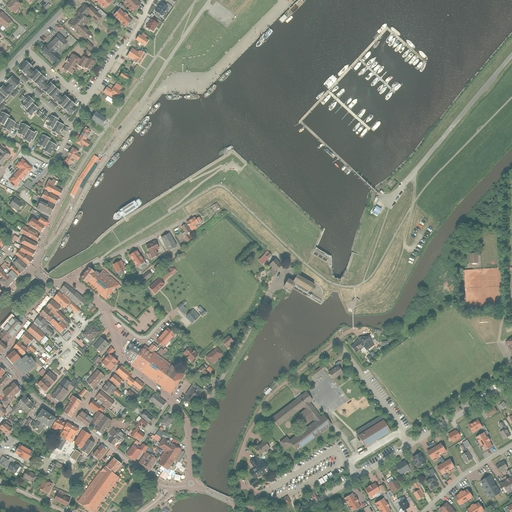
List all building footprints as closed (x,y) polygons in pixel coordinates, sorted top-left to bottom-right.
[(15,0),(7,0),(3,5),(9,11),(18,2),(15,0)] [(138,3),(134,0),(121,0),(120,2),(130,11),(138,3)] [(158,1),(151,10),(158,14),(165,6),(158,1)] [(98,15),(88,4),(85,7),(83,5),(76,11),(78,13),(73,17),(67,23),(82,37),(88,32),(80,24),(85,20),(81,16),(85,13),(93,21),(98,15)] [(127,18),(115,7),(109,14),(122,25),(127,18)] [(0,20),(0,25),(2,27),(8,19),(4,16),(0,20)] [(147,18),(142,26),(149,31),(154,23),(147,18)] [(64,40),(55,31),(48,39),(50,41),(45,47),(42,44),(36,50),(51,63),(56,56),(51,51),(55,46),(57,48),(64,40)] [(136,33),(132,38),(141,44),(144,38),(142,37),(144,34),(139,32),(138,34),(136,33)] [(73,39),(66,33),(62,38),(69,43),(73,39)] [(83,39),(80,42),(87,49),(90,45),(83,39)] [(130,45),(124,55),(137,64),(143,54),(130,45)] [(77,58),(68,52),(59,67),(68,73),(77,58)] [(80,66),(85,58),(80,55),(75,63),(80,66)] [(86,69),(91,60),(86,57),(81,66),(86,69)] [(28,65),(21,59),(14,67),(21,73),(22,72),(24,74),(28,69),(26,67),(28,65)] [(25,76),(30,81),(38,73),(32,68),(30,71),(28,69),(24,74),(25,76)] [(120,70),(116,75),(124,80),(127,75),(120,70)] [(44,79),(38,73),(30,81),(37,87),(37,86),(39,87),(43,83),(42,81),(44,79)] [(17,82),(8,74),(4,79),(7,82),(4,85),(8,88),(11,86),(12,87),(17,82)] [(40,89),(45,94),(52,86),(47,81),(45,84),(43,83),(39,87),(40,89)] [(103,85),(100,91),(110,97),(112,96),(115,98),(119,91),(115,88),(116,86),(111,83),(108,88),(103,85)] [(57,90),(52,86),(45,94),(50,98),(51,98),(53,100),(57,95),(55,93),(57,90)] [(55,101),(54,102),(59,106),(66,98),(62,94),(59,97),(57,95),(53,100),(55,101)] [(24,95),(17,103),(23,108),(29,102),(30,100),(24,95)] [(72,103),(66,98),(59,106),(65,112),(66,111),(68,113),(72,108),(69,106),(72,103)] [(27,115),(34,107),(29,102),(23,108),(21,110),(27,115)] [(93,110),(87,118),(98,125),(103,117),(93,110)] [(54,120),(55,118),(48,114),(43,123),(50,127),(54,120)] [(0,126),(6,130),(11,121),(4,116),(0,123),(0,126)] [(56,134),(61,124),(54,120),(50,127),(48,130),(56,134)] [(24,128),(25,126),(18,122),(13,131),(20,135),(24,128)] [(82,127),(77,135),(83,139),(88,131),(82,127)] [(26,141),(31,132),(24,128),(20,135),(19,137),(26,141)] [(46,140),(47,138),(40,134),(34,143),(42,147),(46,140)] [(87,141),(83,139),(77,135),(72,141),(77,144),(79,142),(84,145),(87,141)] [(46,152),(51,143),(46,140),(42,147),(41,149),(46,152)] [(60,161),(66,164),(71,156),(74,158),(77,154),(74,152),(75,150),(69,146),(60,161)] [(71,194),(78,178),(82,174),(83,172),(94,156),(92,155),(90,154),(76,175),(75,176),(66,192),(69,193),(71,194)] [(21,160),(18,157),(12,164),(15,167),(5,179),(12,185),(29,166),(21,160)] [(48,179),(45,178),(43,182),(43,183),(41,187),(56,194),(58,189),(50,185),(51,182),(52,181),(53,179),(49,178),(48,179)] [(55,195),(41,189),(38,195),(45,199),(52,202),(55,195)] [(12,196),(5,204),(13,210),(19,202),(12,196)] [(36,199),(32,206),(47,213),(50,206),(52,202),(45,199),(43,202),(36,199)] [(44,219),(37,215),(34,220),(41,224),(44,219)] [(186,227),(187,229),(193,226),(191,224),(194,222),(191,216),(183,221),(186,227)] [(28,217),(25,222),(38,230),(41,224),(34,220),(28,217)] [(182,222),(178,225),(183,232),(187,230),(182,222)] [(20,224),(16,232),(32,240),(36,233),(20,224)] [(173,245),(166,232),(157,236),(164,250),(173,245)] [(34,241),(20,235),(16,241),(31,248),(34,241)] [(151,239),(142,244),(146,252),(149,257),(155,254),(152,249),(156,248),(151,239)] [(19,243),(16,249),(24,253),(29,255),(32,250),(19,243)] [(15,248),(12,252),(23,264),(30,256),(29,255),(24,253),(23,253),(15,248)] [(133,249),(125,255),(132,264),(140,259),(133,249)] [(474,252),(466,253),(466,262),(474,262),(474,252)] [(10,259),(9,260),(14,266),(18,270),(22,265),(14,257),(10,259)] [(278,264),(271,258),(265,264),(272,270),(278,264)] [(122,268),(117,259),(109,263),(115,274),(120,272),(118,269),(122,268)] [(13,267),(9,263),(6,266),(8,269),(14,274),(18,270),(14,267),(13,267)] [(85,265),(75,276),(82,283),(83,282),(103,298),(111,288),(115,282),(99,268),(95,273),(91,270),(85,265)] [(170,265),(159,275),(162,278),(173,268),(170,265)] [(133,277),(138,283),(148,274),(143,268),(133,277)] [(3,271),(2,273),(9,279),(14,274),(8,269),(4,272),(3,271)] [(2,273),(0,271),(0,270),(0,283),(3,286),(9,279),(2,273)] [(310,284),(294,274),(289,281),(291,282),(306,291),(310,284)] [(155,276),(145,286),(151,293),(156,288),(162,283),(155,276)] [(284,278),(280,285),(287,289),(291,282),(289,281),(284,278)] [(83,300),(63,282),(57,289),(77,307),(83,300)] [(56,290),(49,297),(61,307),(67,300),(56,290)] [(183,301),(181,298),(174,305),(177,308),(183,301)] [(48,299),(43,305),(63,323),(66,320),(54,309),(56,306),(48,299)] [(73,310),(76,307),(69,300),(66,303),(73,310)] [(203,310),(196,304),(194,307),(199,311),(197,312),(200,315),(202,312),(203,311),(203,310)] [(52,314),(42,306),(39,309),(36,313),(47,322),(47,321),(57,331),(62,325),(54,317),(54,318),(51,315),(52,314)] [(189,307),(182,314),(189,321),(196,314),(189,307)] [(32,318),(29,322),(41,333),(42,331),(47,335),(50,331),(43,325),(45,323),(36,314),(32,318)] [(0,327),(0,328),(8,336),(19,323),(10,316),(0,327)] [(26,326),(23,329),(35,339),(40,333),(29,323),(26,326)] [(87,341),(97,331),(89,323),(81,331),(79,333),(87,341)] [(164,326),(152,339),(160,346),(172,333),(164,326)] [(31,339),(22,331),(17,337),(23,342),(25,343),(23,345),(30,351),(32,346),(28,343),(31,339)] [(364,332),(355,338),(361,346),(363,349),(371,343),(371,342),(368,339),(364,332)] [(217,341),(221,345),(229,339),(225,334),(217,341)] [(511,338),(510,335),(500,341),(509,356),(511,353),(511,338)] [(96,351),(105,343),(98,337),(90,346),(96,351)] [(348,345),(351,350),(355,347),(357,349),(361,346),(355,338),(351,341),(352,342),(348,345)] [(15,340),(10,346),(18,353),(23,347),(15,340)] [(139,370),(153,351),(150,349),(153,345),(149,342),(146,346),(142,343),(138,348),(130,342),(123,352),(131,358),(128,362),(139,370)] [(195,354),(186,345),(179,353),(189,361),(195,354)] [(107,370),(114,361),(106,354),(111,350),(107,346),(95,360),(107,370)] [(213,357),(218,352),(213,346),(207,351),(213,357)] [(10,349),(2,355),(19,375),(33,364),(27,356),(25,358),(22,354),(17,358),(10,349)] [(167,361),(153,351),(139,370),(153,380),(167,361)] [(207,362),(213,357),(207,351),(202,356),(207,362)] [(181,372),(167,361),(153,380),(168,391),(181,372)] [(312,373),(323,367),(321,363),(310,369),(312,373)] [(334,363),(325,370),(331,379),(340,372),(334,363)] [(201,364),(196,370),(199,373),(204,368),(201,364)] [(125,375),(127,372),(117,365),(112,371),(116,374),(115,375),(127,385),(128,383),(136,389),(140,383),(133,378),(131,380),(125,375)] [(97,379),(100,375),(93,369),(90,373),(97,379)] [(45,370),(39,376),(46,382),(49,379),(52,376),(45,370)] [(93,383),(97,379),(90,373),(86,377),(93,383)] [(113,385),(118,379),(111,373),(106,379),(113,385)] [(39,376),(33,383),(42,390),(47,383),(46,382),(39,376)] [(55,384),(62,389),(67,382),(60,377),(55,384)] [(89,387),(93,383),(86,377),(83,381),(89,387)] [(112,387),(104,381),(98,388),(106,395),(112,387)] [(16,389),(10,382),(0,390),(0,392),(3,395),(0,397),(0,400),(3,404),(7,400),(6,399),(11,394),(12,396),(17,391),(16,389)] [(195,395),(199,389),(189,382),(185,388),(187,389),(182,396),(188,400),(193,393),(195,395)] [(47,394),(55,400),(63,390),(62,389),(55,384),(47,394)] [(78,396),(83,390),(80,388),(75,394),(78,396)] [(92,396),(105,407),(110,400),(97,390),(92,396)] [(125,390),(122,394),(127,398),(130,394),(125,390)] [(295,396),(268,416),(274,425),(300,406),(301,408),(295,413),(303,424),(309,419),(311,420),(286,439),(283,435),(276,441),(281,448),(288,443),(293,451),(328,424),(320,413),(317,415),(307,401),(309,399),(302,391),(295,396)] [(157,408),(162,402),(151,392),(146,398),(157,408)] [(30,403),(20,394),(9,407),(7,410),(5,411),(9,414),(14,408),(13,407),(15,405),(23,411),(30,403)] [(67,416),(77,401),(68,395),(58,411),(67,416)] [(85,405),(92,411),(94,409),(98,412),(101,408),(89,399),(85,405)] [(494,404),(498,407),(503,402),(499,399),(494,404)] [(484,416),(493,411),(490,405),(480,410),(484,416)] [(46,427),(52,418),(38,408),(32,418),(35,419),(32,422),(29,420),(27,424),(29,426),(30,425),(37,429),(40,423),(46,427)] [(78,409),(72,417),(83,425),(87,421),(92,425),(99,415),(94,411),(89,417),(78,409)] [(137,415),(145,422),(149,417),(141,410),(137,415)] [(163,413),(157,422),(163,427),(170,418),(163,413)] [(378,414),(351,428),(359,445),(387,431),(378,414)] [(91,428),(99,434),(108,420),(101,415),(91,428)] [(140,427),(144,423),(135,415),(132,419),(134,421),(131,424),(135,427),(138,424),(140,427)] [(19,425),(23,419),(21,417),(18,422),(15,425),(18,427),(19,425)] [(28,419),(25,417),(23,419),(19,425),(22,427),(28,419)] [(61,423),(52,418),(47,427),(53,430),(55,427),(58,429),(61,423)] [(1,421),(0,421),(0,430),(3,433),(8,427),(5,425),(7,423),(2,420),(1,421)] [(475,420),(466,425),(469,431),(479,426),(475,420)] [(75,428),(63,422),(55,436),(67,442),(75,428)] [(506,434),(500,424),(497,426),(496,427),(498,429),(495,431),(499,438),(506,434)] [(104,440),(107,442),(115,431),(109,427),(105,433),(108,435),(104,440)] [(138,438),(141,434),(132,427),(126,434),(131,437),(133,434),(138,438)] [(148,436),(154,440),(161,431),(156,428),(151,435),(149,434),(148,436)] [(86,434),(78,429),(70,442),(78,447),(86,434)] [(452,429),(444,434),(448,441),(456,437),(452,429)] [(123,435),(116,430),(115,431),(107,442),(110,445),(116,437),(119,439),(123,435)] [(482,432),(473,438),(481,450),(489,445),(482,432)] [(181,450),(159,435),(153,444),(160,450),(152,461),(157,464),(156,467),(169,475),(173,464),(176,467),(178,462),(176,460),(182,452),(181,450)] [(56,450),(61,441),(55,438),(50,446),(56,450)] [(84,453),(91,442),(84,438),(77,449),(84,453)] [(466,444),(462,438),(455,442),(459,448),(458,449),(460,452),(463,450),(461,447),(466,444)] [(261,440),(251,448),(256,455),(266,447),(261,440)] [(11,450),(22,456),(27,448),(16,442),(11,450)] [(437,442),(430,446),(434,454),(442,450),(437,442)] [(136,448),(141,452),(145,447),(139,443),(136,448)] [(95,458),(102,449),(96,445),(89,454),(95,458)] [(124,455),(131,460),(138,450),(131,446),(124,455)] [(430,446),(423,450),(427,458),(434,454),(430,446)] [(146,469),(153,458),(147,454),(149,450),(145,447),(141,452),(135,461),(146,469)] [(468,457),(463,450),(460,452),(457,454),(462,461),(468,457)] [(421,461),(416,451),(408,456),(410,460),(408,461),(410,463),(413,462),(414,465),(421,461)] [(0,456),(0,463),(7,469),(10,471),(11,471),(15,465),(8,460),(8,461),(0,456)] [(101,464),(74,500),(89,511),(115,476),(110,472),(117,462),(109,456),(103,465),(101,464)] [(256,464),(251,457),(246,461),(250,466),(246,470),(251,477),(262,469),(263,470),(265,468),(259,461),(256,464)] [(450,465),(446,457),(433,465),(437,473),(450,465)] [(491,464),(495,471),(503,466),(499,459),(491,464)] [(401,462),(392,467),(396,474),(406,468),(403,464),(401,462)] [(412,469),(407,462),(403,464),(406,468),(408,472),(412,469)] [(31,473),(23,469),(19,476),(28,480),(31,473)] [(487,497),(495,491),(485,474),(476,479),(487,497)] [(511,476),(510,474),(506,476),(506,475),(501,478),(501,479),(498,481),(498,480),(494,482),(496,486),(499,484),(503,492),(511,486),(511,476)] [(426,487),(433,483),(430,479),(431,478),(429,475),(428,476),(422,480),(426,487)] [(390,479),(388,476),(383,479),(385,482),(384,483),(388,490),(396,486),(392,478),(390,479)] [(250,486),(256,482),(252,478),(247,482),(250,486)] [(44,492),(49,483),(40,479),(35,488),(44,492)] [(371,482),(361,488),(366,496),(376,490),(371,482)] [(417,487),(409,491),(413,499),(419,495),(418,493),(420,492),(417,487)] [(463,487),(451,494),(456,504),(468,497),(463,487)] [(55,488),(50,498),(56,502),(61,492),(55,488)] [(357,505),(349,491),(341,496),(349,509),(357,505)] [(61,492),(56,502),(62,505),(67,497),(62,494),(63,493),(61,492)] [(385,511),(386,511),(382,504),(383,504),(381,501),(386,498),(384,494),(379,497),(378,496),(369,501),(373,509),(375,509),(376,511),(385,511)] [(281,505),(287,501),(284,496),(284,495),(278,498),(277,499),(281,505)] [(392,502),(394,501),(399,509),(405,505),(404,503),(407,501),(403,495),(399,498),(398,496),(391,500),(392,502)] [(511,500),(503,505),(507,511),(508,511),(511,510),(511,500)] [(437,511),(452,511),(441,501),(434,508),(437,511)] [(475,501),(462,508),(463,511),(475,511),(480,510),(475,501)]
